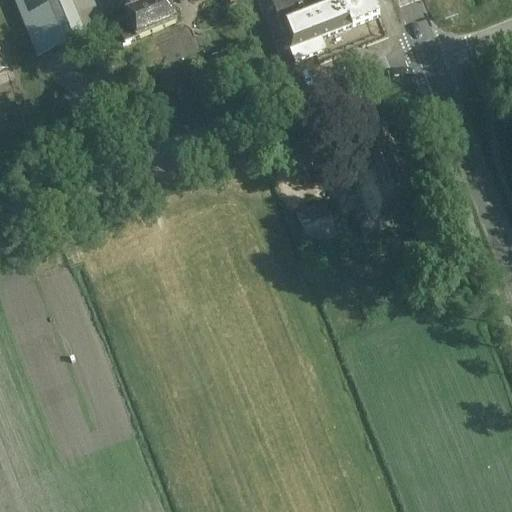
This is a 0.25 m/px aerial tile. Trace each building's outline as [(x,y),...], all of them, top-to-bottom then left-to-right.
[(67,0),(14,0),(39,59),(84,41),(67,0)] [(118,26),(125,45),(177,24),(169,3),(173,1),(171,0),(109,0),(115,14),(125,10),(130,21),(118,26)] [(280,0),(288,20),(278,24),(294,64),(316,56),(311,41),(350,26),(351,29),(377,19),(369,0),(280,0)] [(354,170),(373,221),(421,203),(407,166),(398,169),(382,127),(351,139),(362,167),(354,170)] [(295,214),(312,255),(338,245),(322,203),(295,214)]
